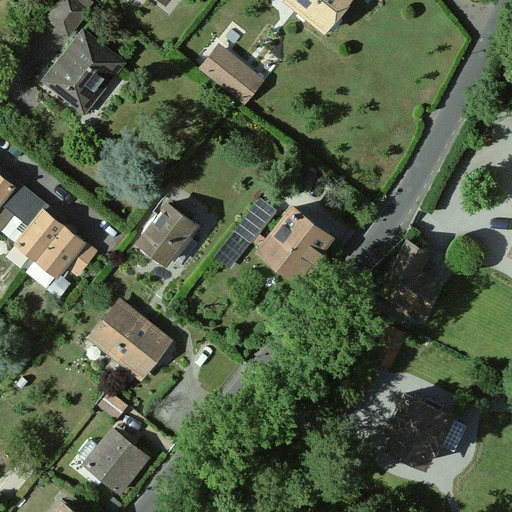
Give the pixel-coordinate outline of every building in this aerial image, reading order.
[(91,0),(59,0),(46,17),(56,24),(68,34),(93,1),(91,0)] [(380,0),(281,0),(322,32),(346,0),(380,0),(381,0),(380,0)] [(126,59),(83,25),(40,78),(83,113),(126,59)] [(265,78),(220,41),(199,66),(244,103),(265,78)] [(15,212),(32,191),(0,165),(0,201),(15,212)] [(34,258),(64,222),(67,218),(32,191),(15,212),(27,222),(12,241),(34,258)] [(166,197),(135,238),(166,261),(197,220),(166,197)] [(293,197),(255,245),(296,278),(334,230),(293,197)] [(511,219),(511,221),(511,233),(503,250),(511,254),(511,219)] [(64,222),(34,258),(56,276),(65,265),(76,274),(97,248),(64,222)] [(430,247),(407,235),(378,290),(427,315),(446,279),(421,266),(430,247)] [(118,296),(88,337),(141,376),(171,336),(118,296)] [(371,356),(392,365),(406,333),(386,323),(371,356)] [(455,412),(404,386),(385,425),(393,429),(385,445),(428,466),(455,412)] [(109,390),(98,403),(116,418),(127,405),(109,390)] [(112,424),(81,462),(119,493),(150,455),(112,424)] [(81,511),(58,494),(44,511),(81,511)]
